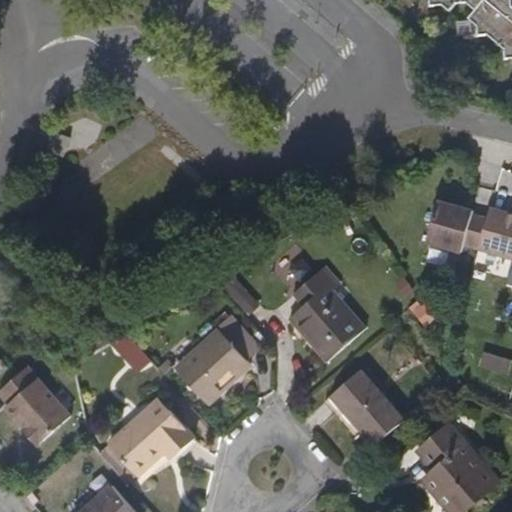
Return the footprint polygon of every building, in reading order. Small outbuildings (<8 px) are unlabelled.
[(511,0),(430,0),(431,4),(444,3),(451,9),(457,2),(466,1),(476,9),(470,16),(478,25),(479,36),(491,35),(505,48),(506,58),(511,57),(511,0)] [(83,116),(53,130),(71,137),(64,158),(98,143),(104,124),(83,116)] [(71,137),(53,130),(46,152),(64,158),(71,137)] [(475,212),(439,203),(429,239),(465,249),(466,245),(474,216),(475,212)] [(480,249),(480,251),(511,259),(511,215),(505,213),(504,218),(490,214),(488,220),(480,249)] [(488,220),(474,216),(466,245),(480,249),(488,220)] [(328,362),(366,329),(333,290),(340,284),(326,268),(295,294),(305,306),(291,318),(328,362)] [(232,275),(220,286),(248,317),(261,306),(232,275)] [(248,359),(260,347),(233,317),(177,368),(210,404),(253,365),(248,359)] [(0,374),(8,368),(0,358),(0,374)] [(29,367),(0,391),(0,392),(9,404),(7,406),(19,420),(21,419),(27,427),(25,428),(23,430),(38,446),(72,417),(29,367)] [(332,397),(364,432),(376,446),(406,419),(362,370),(332,397)] [(357,438),(364,432),(332,397),(326,402),(357,438)] [(160,399),(110,443),(139,476),(166,452),(173,459),(196,438),(160,399)] [(27,427),(21,419),(19,420),(25,428),(27,427)] [(479,467),(483,463),(451,424),(446,428),(479,467)] [(466,511),(500,482),(483,463),(479,467),(446,428),(422,448),(437,467),(434,470),(422,480),(451,511),(466,511)] [(110,443),(101,451),(130,485),(139,476),(110,443)] [(437,467),(422,448),(418,451),(434,470),(437,467)] [(438,511),(451,511),(422,480),(415,485),(438,511)] [(136,511),(113,485),(82,511),(136,511)]
